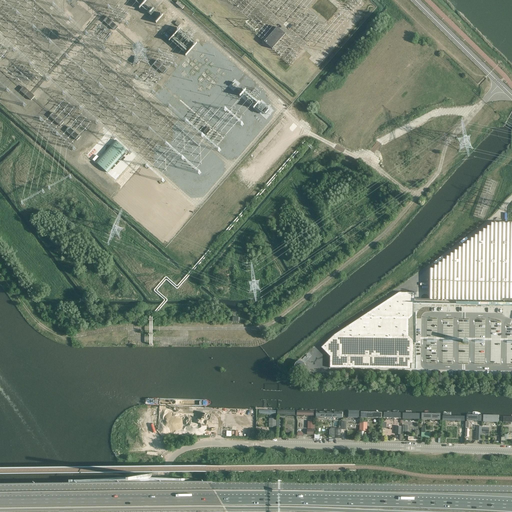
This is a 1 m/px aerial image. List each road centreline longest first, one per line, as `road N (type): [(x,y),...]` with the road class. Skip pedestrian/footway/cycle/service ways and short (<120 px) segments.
road 1 (motorway): [(511,505),(0,501)]
road 2 (unclassified): [(0,489),(511,488)]
road 3 (motorway): [(383,511),(0,511)]
road 4 (unclassified): [(164,480),(172,457),(202,444),(511,452)]
road 5 (tertiary): [(511,95),(414,0)]
